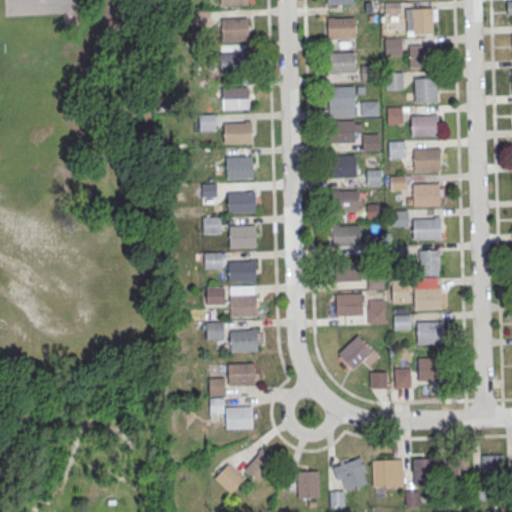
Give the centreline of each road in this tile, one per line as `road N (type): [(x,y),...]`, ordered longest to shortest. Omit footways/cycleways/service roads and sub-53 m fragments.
road 1 (residential): [(471,0),(482,419)]
road 2 (residential): [(286,0),(297,358),(322,397)]
road 3 (residential): [(511,417),(366,420),(322,397)]
